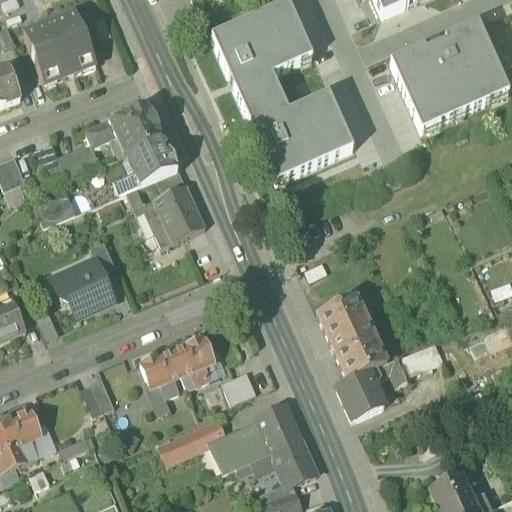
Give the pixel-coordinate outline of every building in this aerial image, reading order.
[(201,0),(190,6),(199,25),(218,16),(210,0),(201,0)] [(210,0),(218,16),(229,11),(224,0),(210,0)] [(435,0),(370,0),(381,24),(408,13),(406,8),(411,6),(413,10),(435,0)] [(311,65),(287,10),(210,45),(275,191),(351,156),(327,102),(287,120),(271,83),(311,65)] [(22,41),(43,93),(95,73),(75,21),(22,41)] [(93,28),(101,46),(110,43),(103,24),(93,28)] [(508,100),(477,31),(443,46),(445,49),(424,58),(423,55),(389,70),(420,139),(508,100)] [(0,55),(13,51),(7,33),(0,35),(0,55)] [(8,73),(0,75),(0,112),(20,105),(8,73)] [(108,129),(108,130),(84,140),(90,153),(91,157),(92,156),(108,149),(115,145),(118,144),(124,158),(121,159),(125,165),(161,148),(162,147),(149,119),(141,116),(108,129)] [(115,145),(108,149),(117,168),(125,165),(121,159),(124,158),(118,144),(115,145)] [(161,148),(125,165),(140,195),(156,188),(176,180),(161,148)] [(90,153),(57,165),(52,153),(31,159),(39,180),(44,178),(47,187),(63,182),(65,187),(66,187),(100,174),(96,166),(92,156),(91,157),(90,153)] [(0,170),(0,192),(3,199),(24,191),(14,165),(0,170)] [(135,197),(140,195),(125,165),(117,168),(115,168),(102,174),(111,192),(117,204),(125,201),(135,197)] [(162,203),(162,204),(184,194),(177,179),(176,180),(156,188),(162,203)] [(140,195),(135,197),(143,212),(162,203),(156,188),(140,195)] [(162,204),(162,203),(143,212),(141,213),(143,220),(153,242),(160,255),(160,256),(173,251),(172,250),(203,235),(184,194),(162,204)] [(141,213),(143,212),(135,197),(125,201),(135,223),(143,220),(141,213)] [(35,216),(42,236),(74,223),(67,203),(35,216)] [(124,215),(118,204),(96,216),(102,227),(124,215)] [(143,220),(135,223),(131,226),(141,248),(153,242),(143,220)] [(94,265),(101,281),(114,275),(103,249),(89,256),(93,266),(94,265)] [(69,311),(76,326),(99,316),(101,309),(112,304),(101,281),(94,265),(93,266),(60,281),(65,292),(58,307),(69,311)] [(304,279),(308,289),(325,280),(321,270),(304,279)] [(489,295),(494,307),(511,300),(511,296),(509,288),(489,295)] [(14,310),(19,324),(31,319),(21,299),(11,303),(14,310)] [(315,322),(347,389),(386,371),(355,304),(315,322)] [(0,346),(22,338),(23,340),(26,339),(19,324),(14,310),(0,316),(0,346)] [(33,318),(36,326),(47,321),(44,314),(33,318)] [(36,326),(46,347),(57,342),(47,321),(36,326)] [(185,355),(172,361),(181,383),(189,380),(195,393),(209,387),(208,387),(203,374),(211,371),(212,370),(209,361),(202,346),(184,353),(185,355)] [(396,367),(404,385),(442,369),(433,350),(396,367)] [(216,358),(209,361),(212,370),(211,371),(216,384),(225,380),(216,358)] [(172,387),(181,383),(172,361),(158,366),(158,364),(139,372),(145,388),(149,397),(159,393),(164,406),(178,400),(172,387)] [(396,367),(386,371),(347,389),(335,395),(351,429),(383,415),(372,389),(388,382),(395,395),(406,390),(404,385),(396,367)] [(203,374),(208,387),(216,384),(211,371),(203,374)] [(220,391),(230,412),(255,401),(246,380),(220,391)] [(149,397),(145,388),(142,389),(155,423),(169,417),(164,406),(159,393),(149,397)] [(91,394),(102,419),(113,415),(102,389),(91,394)] [(80,398),(92,424),(102,419),(91,394),(80,398)] [(257,429),(263,442),(271,461),(299,448),(284,415),(285,415),(284,413),(256,425),(257,429)] [(12,425),(0,430),(0,438),(15,473),(29,467),(27,463),(35,460),(30,447),(39,443),(35,434),(29,419),(12,426),(12,425)] [(158,454),(166,472),(208,453),(213,451),(225,446),(224,444),(217,428),(158,454)] [(257,429),(236,439),(242,451),(263,442),(257,429)] [(45,430),(35,434),(39,443),(30,447),(35,460),(27,463),(29,467),(56,456),(45,430)] [(123,435),(115,451),(132,459),(140,444),(123,435)] [(0,477),(1,479),(15,473),(0,438),(0,477)] [(248,471),(271,461),(263,442),(242,451),(236,439),(224,444),(225,446),(213,451),(226,481),(246,473),(246,472),(248,471)] [(443,451),(450,465),(472,454),(466,440),(443,451)] [(57,456),(62,468),(90,457),(84,444),(57,456)] [(107,448),(97,453),(104,468),(114,463),(107,448)] [(314,481),(299,448),(271,461),(277,473),(278,476),(285,490),(287,496),(294,493),(315,483),(314,480),(314,481)] [(221,483),(226,481),(213,451),(208,453),(221,483)] [(271,461),(248,471),(255,486),(278,476),(277,473),(271,461)] [(0,481),(0,493),(20,486),(16,475),(0,481)] [(28,483),(34,497),(49,490),(43,477),(28,483)] [(427,498),(433,511),(486,511),(482,502),(471,507),(460,483),(427,498)] [(0,498),(0,509),(30,496),(26,487),(0,498)] [(257,511),(296,499),(294,493),(287,496),(285,490),(254,503),(257,511)] [(257,511),(300,511),(296,499),(257,511)]
